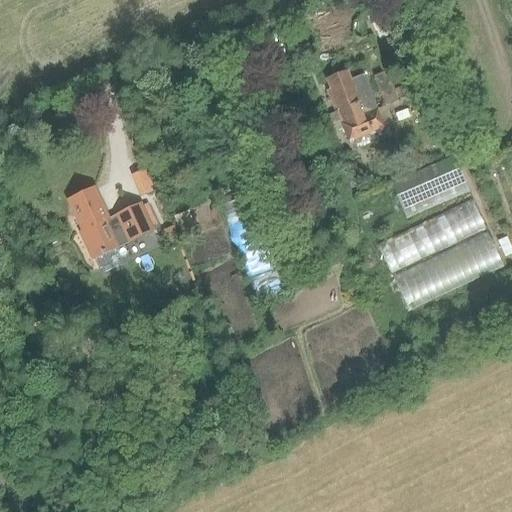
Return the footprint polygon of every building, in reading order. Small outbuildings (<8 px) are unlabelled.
[(385,106),(397,101),(385,71),(372,77),(385,106)] [(376,110),(376,111),(369,114),(364,100),(372,97),(364,75),(348,80),(345,73),(327,80),(331,90),(326,92),(347,144),(348,144),(351,152),(396,134),(393,125),(386,106),(376,110)] [(422,93),(417,80),(395,88),(400,101),(422,93)] [(396,197),(406,219),(461,195),(451,173),(396,197)] [(112,225),(109,219),(108,220),(93,189),(68,201),(82,231),(80,233),(98,270),(121,259),(116,248),(153,231),(141,204),(117,215),(120,222),(112,225)] [(475,203),(378,242),(390,271),(486,231),(475,203)] [(407,308),(504,268),(489,232),(392,272),(407,308)] [(72,310),(77,321),(88,317),(83,306),(72,310)] [(94,361),(81,366),(86,383),(100,378),(94,361)] [(58,398),(75,391),(72,382),(54,388),(58,398)]
